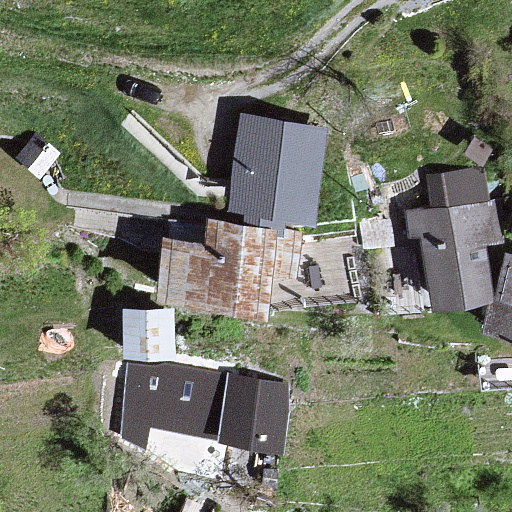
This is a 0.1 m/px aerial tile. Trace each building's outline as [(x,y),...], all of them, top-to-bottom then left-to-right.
[(323,130),(241,121),(231,212),(314,221),(323,130)] [(428,179),(433,211),(488,202),(483,170),(428,179)] [(433,211),(417,214),(432,306),(495,296),(486,241),(499,239),(493,201),(488,202),(433,211)] [(216,238),(178,233),(171,292),(275,305),(278,287),(309,291),(317,230),(218,217),(216,238)] [(511,257),(509,256),(491,331),(511,335),(511,257)] [(186,303),(136,305),(138,353),(187,351),(186,303)] [(288,388),(128,361),(123,438),(215,454),(218,435),(279,445),(288,388)]
